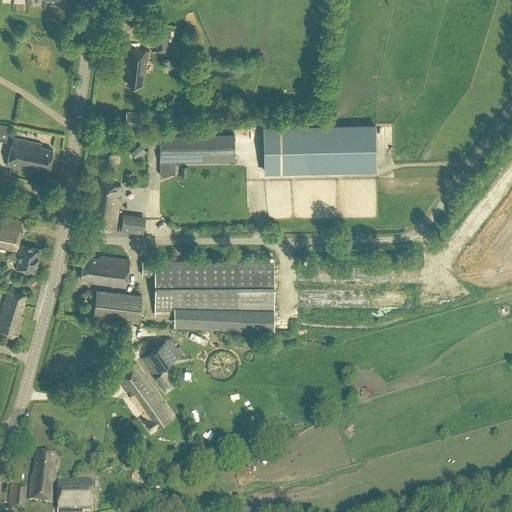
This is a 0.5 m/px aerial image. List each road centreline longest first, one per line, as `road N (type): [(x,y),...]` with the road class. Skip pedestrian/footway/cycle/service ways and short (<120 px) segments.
road 1 (unclassified): [(62,238),(406,236),(429,221),(511,112)]
road 2 (tertiary): [(66,199),(91,0)]
road 3 (tertiary): [(11,431),(62,238)]
